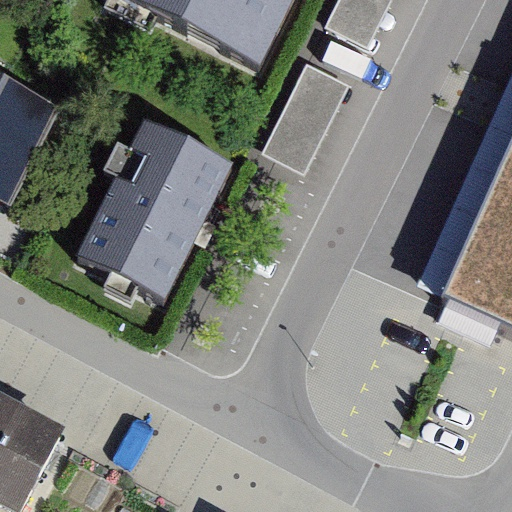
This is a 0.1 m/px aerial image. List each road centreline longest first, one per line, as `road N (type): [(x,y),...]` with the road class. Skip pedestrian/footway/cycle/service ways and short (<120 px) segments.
road 1 (residential): [(251,427),(464,0)]
road 2 (residential): [(0,295),(251,427)]
road 3 (residential): [(408,511),(251,427)]
